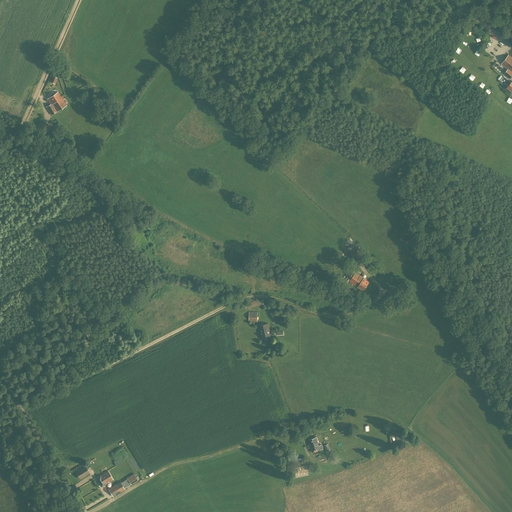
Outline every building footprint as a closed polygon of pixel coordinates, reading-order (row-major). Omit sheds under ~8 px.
[(509,55),(502,63),(508,69),(511,71),(511,57),(509,55)] [(500,81),(504,84),(505,83),(508,85),(507,87),(511,91),(511,80),(511,82),(508,81),(509,80),(504,76),(504,77),(500,81)] [(51,104),(46,107),(51,115),(66,105),(58,92),(47,99),(51,104)] [(42,119),(36,130),(45,135),(47,132),(49,133),(53,126),(42,119)] [(411,237),(408,238),(404,240),(408,247),(414,244),(411,237)] [(367,257),(359,246),(357,248),(354,243),(346,249),(357,262),(364,257),(365,258),(367,257)] [(369,282),(355,273),(349,282),(363,291),(369,282)] [(249,312),(248,322),(257,322),(257,312),(249,312)] [(268,324),(258,326),(260,333),(262,339),(270,338),(269,331),(270,331),(268,324)] [(401,436),(402,443),(411,442),(410,435),(401,436)] [(321,445),(319,446),(316,437),(308,440),(312,452),(323,449),(321,445)] [(122,457),(113,461),(116,466),(124,461),(122,457)] [(304,465),(294,468),(297,479),(308,476),(304,465)] [(76,472),(80,478),(89,473),(85,467),(76,472)] [(96,478),(101,487),(113,480),(108,471),(96,478)] [(129,477),(133,484),(140,480),(136,472),(129,477)] [(108,488),(113,497),(125,490),(119,481),(108,488)]
